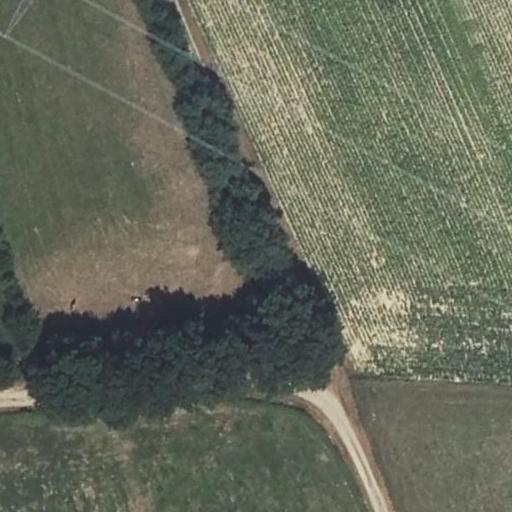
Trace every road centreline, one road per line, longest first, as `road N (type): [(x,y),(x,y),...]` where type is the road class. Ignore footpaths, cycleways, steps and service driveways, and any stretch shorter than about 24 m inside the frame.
road 1 (track): [(171,0),(333,365),(320,393)]
road 2 (track): [(0,403),(252,380),(320,393)]
road 3 (track): [(320,393),(354,442),(381,511)]
